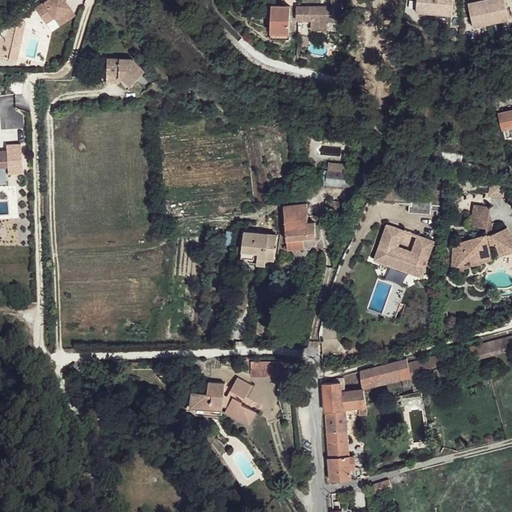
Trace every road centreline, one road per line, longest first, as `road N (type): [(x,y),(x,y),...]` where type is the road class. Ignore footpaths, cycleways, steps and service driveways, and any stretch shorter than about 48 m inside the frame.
road 1 (residential): [(92,0),(67,68),(31,82),(42,350),(55,357),(287,351),(304,359),(312,377)]
road 2 (residential): [(312,377),(511,328)]
road 3 (unknown): [(322,488),(511,439)]
road 4 (residential): [(312,377),(322,511)]
